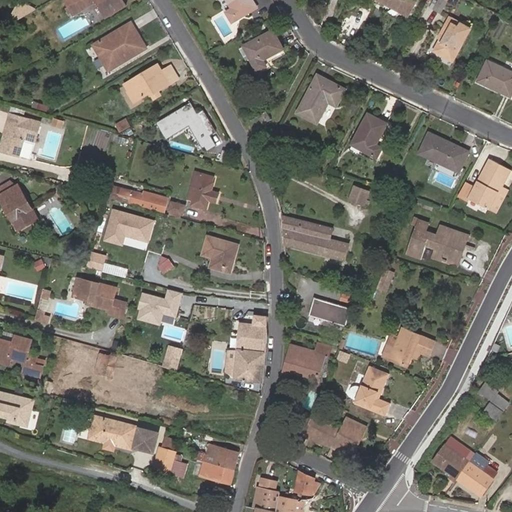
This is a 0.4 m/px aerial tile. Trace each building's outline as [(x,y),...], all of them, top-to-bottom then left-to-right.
[(65,0),(74,15),(98,2),(96,0),(93,0),(92,0),(65,0)] [(106,16),(126,5),(122,0),(92,0),(93,0),(96,0),(98,2),(106,16)] [(227,0),(232,8),(238,19),(258,7),(253,0),(227,0)] [(378,0),(408,16),(416,0),(378,0)] [(435,11),(441,1),(439,0),(431,0),(428,7),(435,11)] [(17,6),(11,15),(16,20),(22,9),(17,6)] [(232,23),(238,19),(232,8),(226,12),(232,23)] [(453,12),(450,18),(460,23),(463,18),(453,12)] [(460,23),(450,18),(440,36),(443,37),(435,51),(453,61),(471,29),(460,23)] [(121,59),(123,62),(147,48),(132,22),(93,45),(109,71),(118,65),(116,63),(121,59)] [(264,59),(284,49),(274,30),(245,45),(249,54),(257,71),(268,65),(264,59)] [(249,54),(245,45),(239,49),(244,57),(249,54)] [(511,97),(511,93),(511,72),(488,61),(478,82),(511,97)] [(159,64),(128,82),(132,90),(128,92),(135,102),(151,92),(152,95),(157,92),(165,87),(173,82),(166,70),(163,72),(162,71),(159,64)] [(172,67),(166,70),(173,82),(179,79),(172,67)] [(346,90),(318,75),(298,113),(318,123),(329,102),(337,106),(346,90)] [(47,111),(49,105),(33,101),(32,106),(47,111)] [(199,118),(197,115),(191,103),(158,122),(168,139),(190,127),(202,148),(205,146),(208,150),(215,145),(209,134),(215,131),(205,114),(199,118)] [(267,110),(258,115),(264,124),(272,119),(267,110)] [(29,159),(35,142),(41,122),(11,114),(0,151),(19,156),(29,159)] [(376,144),(387,124),(369,114),(353,145),(377,157),(382,147),(376,144)] [(64,121),(55,118),(52,125),(61,128),(64,121)] [(130,126),(126,119),(116,124),(120,132),(130,126)] [(459,172),(469,152),(430,133),(420,153),(459,172)] [(281,150),(270,146),(269,152),(279,156),(281,150)] [(498,184),(502,186),(510,170),(491,160),(470,199),(492,210),(502,191),(496,188),(498,184)] [(214,178),(196,172),(189,199),(193,200),(192,205),(206,209),(209,200),(216,203),(219,193),(212,191),(215,182),(213,182),(214,178)] [(0,187),(0,193),(1,195),(17,186),(11,181),(0,187)] [(509,189),(502,186),(498,184),(496,188),(502,191),(492,210),(496,213),(509,189)] [(0,197),(19,230),(39,219),(19,185),(17,186),(1,195),(0,195),(0,197)] [(125,201),(164,212),(168,198),(146,191),(145,194),(115,187),(112,197),(125,201)] [(369,192),(355,187),(351,200),(364,204),(369,192)] [(182,215),(185,206),(172,202),(170,212),(182,215)] [(283,219),(286,245),(345,260),(349,245),(330,240),(333,229),(283,216),(283,219)] [(446,238),(449,229),(440,225),(437,234),(427,231),(429,223),(420,220),(411,244),(408,253),(423,259),(427,246),(435,250),(433,257),(453,264),(460,243),(466,245),(469,236),(455,230),(451,240),(446,238)] [(455,230),(449,229),(446,238),(451,240),(455,230)] [(153,254),(159,240),(139,233),(132,252),(147,258),(149,252),(153,254)] [(230,272),(238,245),(208,236),(203,255),(213,258),(211,267),(230,272)] [(406,255),(408,253),(411,244),(397,238),(392,249),(406,255)] [(460,243),(453,264),(458,266),(466,245),(460,243)] [(107,256),(91,252),(86,266),(103,271),(107,256)] [(385,290),(393,272),(385,268),(377,287),(385,290)] [(96,302),(95,305),(112,310),(115,299),(118,288),(100,284),(101,283),(79,277),(73,296),(89,300),(96,302)] [(179,316),(185,291),(168,286),(166,296),(144,290),(137,317),(163,324),(165,313),(179,316)] [(49,299),(51,291),(43,289),(41,297),(49,299)] [(354,297),(343,294),(342,300),(352,304),(354,297)] [(352,309),(315,298),(310,316),(346,326),(352,309)] [(127,302),(115,299),(112,310),(109,314),(124,317),(127,302)] [(44,311),(38,309),(35,319),(47,323),(49,316),(43,315),(44,311)] [(266,352),(267,316),(254,315),(253,324),(240,322),(237,349),(266,352)] [(430,356),(436,341),(404,328),(399,341),(396,348),(393,347),(388,345),(383,357),(408,367),(412,357),(418,360),(421,353),(430,356)] [(26,353),(30,339),(13,335),(12,341),(0,338),(0,360),(7,362),(9,356),(24,360),(21,371),(37,376),(41,365),(33,362),(35,356),(26,353)] [(120,351),(122,342),(115,340),(112,349),(120,351)] [(333,374),(336,362),(325,360),(326,357),(330,358),(332,348),(319,344),(316,352),(293,346),(285,374),(298,377),(297,380),(306,382),(307,380),(319,383),(322,372),(333,374)] [(262,382),(266,352),(237,349),(237,351),(235,369),(235,373),(234,379),(262,382)] [(235,369),(237,351),(228,351),(226,372),(235,373),(235,369)] [(112,376),(117,357),(101,353),(96,372),(112,376)] [(167,357),(164,366),(176,370),(179,360),(167,357)] [(379,391),(382,392),(389,374),(371,367),(362,388),(357,400),(356,403),(385,416),(391,403),(379,399),(376,397),(379,391)] [(492,400),(499,392),(486,383),(480,392),(492,400)] [(352,398),(357,400),(362,388),(360,387),(354,386),(352,388),(350,393),(350,395),(352,398)] [(0,392),(0,416),(9,419),(17,421),(16,424),(28,426),(28,424),(34,401),(0,392)] [(505,409),(511,402),(498,393),(493,400),(505,409)] [(491,403),(485,411),(497,420),(503,412),(491,403)] [(311,419),(314,414),(307,410),(304,416),(311,419)] [(332,447),(342,428),(314,414),(311,419),(304,433),(303,435),(317,441),(318,440),(324,443),(332,447)] [(135,434),(137,426),(95,415),(90,438),(132,449),(134,438),(138,439),(136,446),(154,450),(158,433),(141,428),(139,435),(135,434)] [(304,433),(311,419),(304,416),(297,430),(304,433)] [(347,417),(342,428),(332,447),(353,457),(359,444),(354,442),(363,425),(347,417)] [(368,427),(363,425),(354,442),(359,444),(368,427)] [(175,450),(178,439),(166,436),(163,446),(175,450)] [(449,477),(455,482),(457,478),(476,453),(468,447),(467,448),(452,437),(447,444),(446,443),(433,460),(451,474),(449,477)] [(200,440),(198,449),(195,459),(205,461),(209,444),(210,442),(200,440)] [(205,461),(235,469),(240,453),(209,444),(205,461)] [(171,472),(176,453),(160,448),(155,468),(171,472)] [(491,462),(477,452),(476,453),(457,478),(482,497),(495,479),(494,478),(499,472),(489,465),(491,462)] [(231,484),(235,469),(205,461),(200,476),(231,484)] [(316,477),(300,469),(296,490),(312,494),(316,477)] [(257,508),(275,511),(295,511),(297,501),(280,497),(281,492),(275,491),(278,481),(264,478),(261,488),(260,491),(257,508)] [(297,501),(295,511),(303,511),(306,500),(302,500),(301,500),(299,501),(297,501)]
